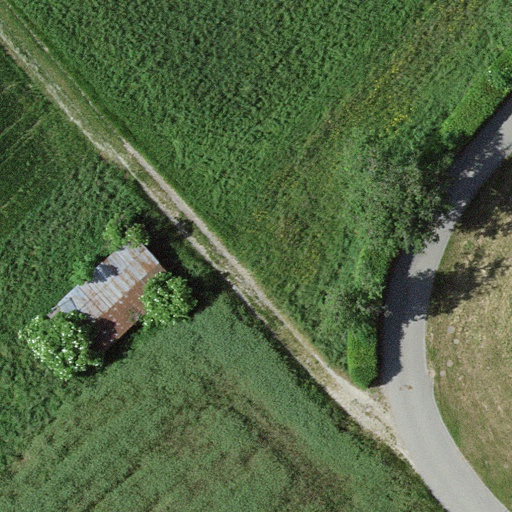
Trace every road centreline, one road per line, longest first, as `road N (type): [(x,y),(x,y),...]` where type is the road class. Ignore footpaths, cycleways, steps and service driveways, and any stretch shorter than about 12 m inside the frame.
road 1 (track): [(0,6),(332,384),(375,417),(425,440)]
road 2 (residential): [(511,122),(443,210),(409,291),(403,329),(403,366),(425,440),(475,511)]
